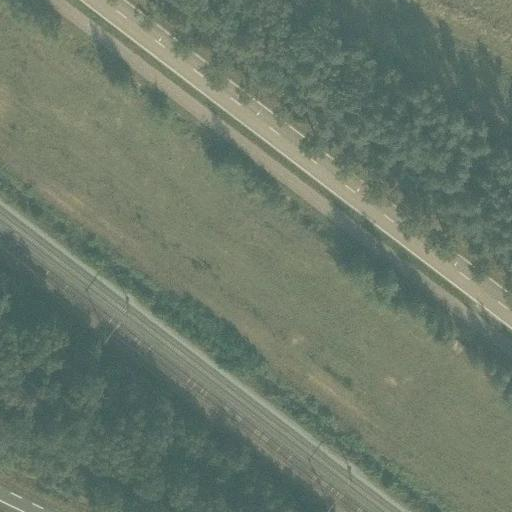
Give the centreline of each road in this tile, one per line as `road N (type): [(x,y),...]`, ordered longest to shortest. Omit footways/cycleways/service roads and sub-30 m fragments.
road 1 (tertiary): [(97,0),(511,315)]
road 2 (track): [(511,469),(414,394),(493,300)]
